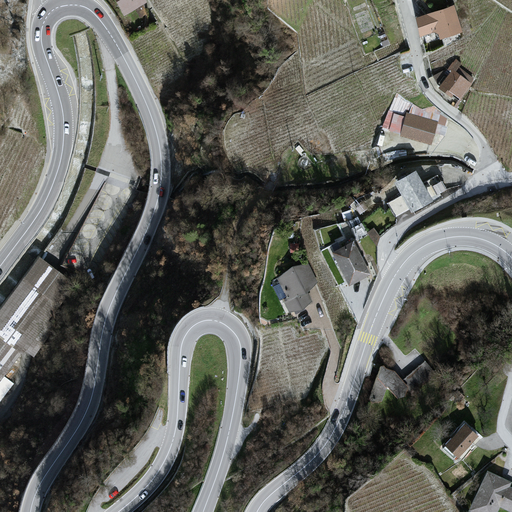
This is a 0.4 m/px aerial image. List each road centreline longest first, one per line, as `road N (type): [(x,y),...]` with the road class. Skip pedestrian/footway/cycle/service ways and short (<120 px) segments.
road 1 (tertiary): [(50,11),(80,5),(106,28),(149,111),(161,167),(153,214),(106,315),(85,413),(30,511)]
road 2 (tertiary): [(118,511),(170,447),(183,338),(207,320),(230,329),(241,361),(203,511)]
road 3 (tertiary): [(257,511),(328,441),(397,271)]
road 4 (tertiary): [(0,266),(46,198),(63,145),(61,106),(40,38),(50,11)]
road 5 (residential): [(500,182),(481,141),(427,90),(403,0)]
road 6 (track): [(216,321),(243,226),(273,168)]
road 7 (residential): [(500,182),(441,204),(391,236),(385,252),(397,271)]
road 8 (tertiary): [(397,271),(420,248),(449,237),(487,240),(511,257)]
